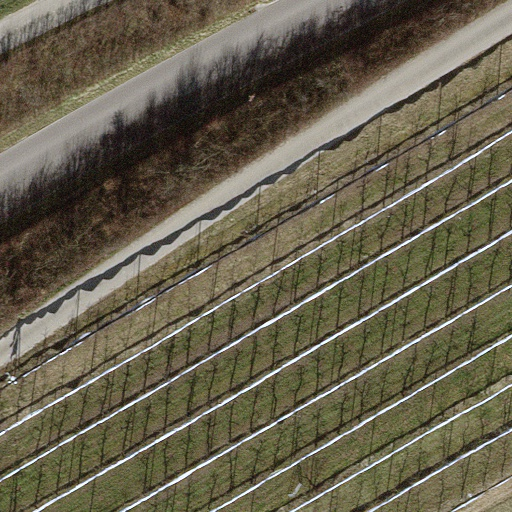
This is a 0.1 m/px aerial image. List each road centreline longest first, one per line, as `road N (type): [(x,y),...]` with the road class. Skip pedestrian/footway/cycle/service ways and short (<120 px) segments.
road 1 (track): [(0,362),(395,85),(511,18)]
road 2 (tertiary): [(0,191),(319,0)]
